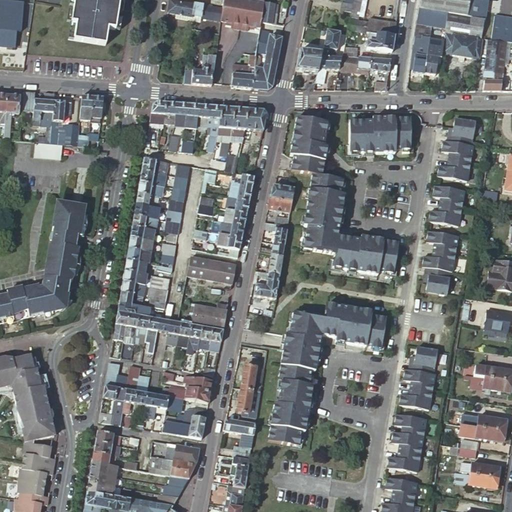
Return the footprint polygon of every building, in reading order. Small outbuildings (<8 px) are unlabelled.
[(74,0),(73,7),(72,13),(70,24),(68,41),(105,47),(108,30),(115,31),(116,20),(117,14),(119,3),(119,0),(74,0)] [(243,0),(223,0),(222,10),(220,22),(232,24),(231,29),(239,30),(243,0)] [(263,0),(243,0),(239,30),(247,31),(248,26),(260,28),(261,23),(263,3),(263,0)] [(352,0),(344,0),(344,3),(342,3),(340,11),(350,12),(352,0)] [(486,0),(419,0),(415,25),(444,30),(444,33),(476,38),(480,39),(486,0)] [(0,47),(14,48),(15,32),(20,33),(22,3),(0,1),(0,47)] [(220,22),(222,10),(169,2),(167,14),(191,18),(191,16),(205,18),(204,22),(217,24),(216,33),(219,34),(220,22)] [(261,23),(271,25),(274,5),(263,3),(261,23)] [(364,34),(366,24),(348,21),(346,31),(364,34)] [(393,39),(394,29),(366,24),(364,34),(375,36),(393,39)] [(334,57),(339,35),(327,33),(322,55),(334,57)] [(430,35),(414,33),(411,55),(415,56),(412,73),(423,75),(426,57),(429,41),(430,35)] [(270,89),(280,40),(259,35),(256,57),(254,70),(251,91),(266,92),(270,89)] [(390,54),(393,39),(375,36),(373,45),(366,44),(365,51),(390,54)] [(478,59),(480,49),(474,48),(475,42),(443,38),(443,43),(442,44),(445,44),(444,54),(446,54),(446,55),(460,57),(466,57),(478,59)] [(443,43),(429,41),(426,57),(437,59),(440,59),(442,44),(443,43)] [(504,43),(489,41),(483,77),(501,80),(502,74),(503,57),(502,57),(504,43)] [(320,55),(299,53),(295,72),(317,75),(317,71),(320,58),(320,55)] [(190,86),(210,87),(212,74),(213,74),(215,58),(203,56),(201,73),(195,72),(195,68),(192,68),(190,86)] [(437,59),(426,57),(423,75),(434,77),(437,59)] [(511,75),(511,58),(504,57),(503,57),(502,74),(511,75)] [(338,71),(340,60),(320,58),(317,71),(338,71)] [(369,60),(349,58),(348,70),(367,72),(369,60)] [(389,61),(369,60),(367,72),(387,74),(389,61)] [(251,91),(254,70),(248,69),(232,67),(230,89),(251,91)] [(511,93),(511,89),(511,75),(502,74),(501,80),(483,77),(481,93),(511,93)] [(436,93),(444,93),(446,78),(438,76),(436,93)] [(306,85),(306,92),(313,92),(315,83),(312,83),(311,85),(306,85)] [(375,83),(373,93),(383,93),(385,91),(386,84),(375,83)] [(53,103),(53,95),(47,95),(47,103),(33,101),(31,127),(39,127),(40,114),(43,114),(42,122),(51,123),(53,103)] [(19,98),(7,97),(5,126),(8,126),(8,123),(10,124),(11,115),(18,116),(19,98)] [(90,119),(92,98),(81,97),(79,118),(90,119)] [(100,120),(102,99),(92,98),(90,119),(100,120)] [(50,145),(76,148),(78,127),(65,126),(65,135),(55,135),(55,131),(58,131),(58,123),(63,124),(64,117),(70,117),(71,105),(53,103),(51,123),(50,145)] [(148,123),(162,124),(164,103),(155,103),(151,106),(148,123)] [(164,103),(162,124),(173,125),(175,104),(164,103)] [(173,125),(184,126),(186,105),(175,104),(173,125)] [(184,126),(195,127),(197,106),(186,105),(184,126)] [(197,106),(195,127),(207,128),(208,107),(197,106)] [(208,107),(207,128),(210,128),(208,137),(205,152),(211,153),(216,136),(217,129),(219,107),(208,107)] [(233,108),(219,107),(217,129),(231,130),(233,108)] [(246,109),(233,108),(231,130),(244,131),(246,109)] [(262,111),(246,109),(244,131),(243,133),(261,135),(265,115),(262,111)] [(320,123),(319,111),(305,111),(306,121),(295,119),(289,156),(292,157),(290,172),(311,176),(302,227),(306,227),(303,250),(334,255),(331,268),(377,276),(378,273),(393,275),(398,244),(360,238),(359,242),(336,238),(343,196),(340,196),(342,181),(321,177),(326,147),(322,147),(326,124),(320,123)] [(348,123),(347,154),(394,155),(394,151),(409,151),(409,119),(370,119),(370,123),(348,123)] [(448,168),(445,168),(438,166),(436,177),(466,182),(472,147),(470,147),(474,123),(453,119),(452,129),(450,143),(444,142),(442,141),(440,153),(448,154),(450,154),(448,168)] [(28,128),(20,128),(19,143),(27,144),(28,128)] [(94,142),(98,142),(99,129),(89,128),(89,138),(95,139),(94,142)] [(231,130),(217,129),(216,136),(230,138),(230,137),(231,130)] [(244,131),(231,130),(230,137),(232,137),(231,144),(241,144),(243,133),(244,131)] [(146,136),(143,148),(151,149),(153,137),(146,136)] [(77,148),(87,149),(88,141),(88,138),(78,137),(77,148)] [(169,137),(166,152),(174,153),(177,138),(169,137)] [(182,139),(179,152),(186,153),(188,140),(182,139)] [(225,158),(228,146),(220,144),(217,156),(225,158)] [(61,147),(34,145),(33,159),(60,162),(61,147)] [(506,168),(503,190),(511,191),(511,155),(508,155),(506,168)] [(233,175),(237,159),(226,157),(223,174),(233,175)] [(141,160),(140,172),(164,176),(166,164),(141,160)] [(175,178),(186,180),(188,168),(177,166),(175,178)] [(216,172),(204,170),(202,182),(214,185),(216,172)] [(140,172),(138,183),(161,187),(162,187),(164,176),(140,172)] [(252,179),(233,175),(230,188),(250,192),(252,179)] [(170,189),(184,191),(186,180),(175,178),(172,177),(170,189)] [(138,183),(136,194),(157,198),(159,198),(161,187),(138,183)] [(271,186),(269,199),(290,203),(293,189),(271,186)] [(439,213),(437,213),(429,212),(427,222),(457,227),(463,192),(433,187),(431,198),(439,199),(442,199),(439,213)] [(247,203),(250,192),(230,188),(229,188),(227,199),(247,203)] [(168,200),(182,203),(184,191),(170,189),(168,200)] [(136,194),(134,205),(146,208),(155,209),(157,198),(136,194)] [(212,200),(200,197),(198,206),(210,208),(212,200)] [(245,215),(247,203),(227,199),(226,199),(224,211),(245,215)] [(269,199),(267,210),(289,214),(290,203),(269,199)] [(167,211),(179,213),(181,203),(168,201),(167,211)] [(0,321),(3,321),(4,325),(7,324),(8,324),(11,324),(13,324),(15,324),(14,319),(21,317),(20,313),(27,311),(29,319),(52,313),(51,309),(62,307),(62,306),(65,305),(66,302),(67,303),(70,288),(67,288),(68,283),(70,283),(72,284),(78,250),(76,249),(77,242),(75,242),(76,237),(78,237),(81,232),(84,218),(82,218),(83,208),(59,204),(58,210),(56,210),(52,229),(54,230),(54,234),(52,234),(51,235),(50,236),(50,238),(50,240),(50,242),(52,242),(52,245),(50,244),(44,278),(46,278),(46,281),(44,281),(43,283),(42,285),(42,289),(39,290),(39,287),(23,291),(23,289),(7,293),(8,298),(2,300),(1,298),(0,298),(0,321)] [(134,205),(132,216),(145,218),(146,208),(134,205)] [(210,208),(198,206),(197,214),(212,216),(213,209),(210,208)] [(146,208),(145,218),(155,220),(157,210),(155,209),(146,208)] [(165,222),(178,225),(180,214),(179,213),(167,211),(165,222)] [(242,227),(245,215),(224,211),(222,223),(221,223),(230,225),(231,225),(242,227)] [(132,216),(130,227),(143,229),(149,231),(153,231),(155,220),(145,218),(132,216)] [(273,225),(286,227),(288,219),(274,217),(273,225)] [(165,234),(176,236),(178,225),(165,222),(163,233),(165,234)] [(219,235),(240,239),(242,227),(231,225),(230,225),(221,223),(219,235)] [(274,232),(272,245),(283,247),(286,227),(273,225),(264,224),(263,231),(274,232)] [(130,227),(128,239),(141,241),(143,229),(130,227)] [(143,229),(141,241),(147,242),(149,231),(143,229)] [(194,231),(192,240),(204,242),(206,233),(194,231)] [(429,269),(427,284),(425,293),(446,296),(450,272),(451,273),(457,237),(427,232),(425,243),(433,244),(436,245),(433,259),(430,258),(423,257),(421,268),(424,269),(429,269)] [(164,241),(175,243),(176,236),(165,234),(164,241)] [(229,250),(238,252),(240,239),(219,235),(218,235),(215,247),(229,250)] [(128,239),(126,249),(149,254),(151,243),(147,242),(141,241),(128,239)] [(158,255),(172,258),(172,255),(174,247),(160,244),(158,255)] [(259,249),(258,254),(270,256),(282,258),(283,247),(272,245),(271,251),(259,249)] [(126,249),(125,260),(147,265),(149,254),(126,249)] [(216,255),(236,259),(238,252),(229,250),(228,255),(216,253),(216,255)] [(158,255),(156,255),(155,263),(170,266),(172,258),(158,255)] [(267,275),(278,277),(280,270),(282,258),(270,256),(267,274),(267,275)] [(231,286),(235,267),(189,259),(185,278),(231,286)] [(125,260),(123,271),(143,275),(145,276),(147,265),(125,260)] [(511,278),(510,279),(511,264),(492,261),(491,268),(490,274),(497,275),(495,289),(511,292),(511,278)] [(123,271),(121,283),(141,286),(142,278),(143,275),(123,271)] [(254,272),(251,287),(254,287),(252,298),(275,301),(278,277),(267,275),(267,274),(254,272)] [(490,274),(487,273),(485,288),(495,289),(497,275),(490,274)] [(151,288),(166,291),(168,280),(145,276),(143,275),(142,278),(141,286),(143,287),(145,278),(152,280),(151,288)] [(121,283),(119,294),(139,297),(141,286),(121,283)] [(149,299),(164,301),(166,291),(151,288),(148,288),(146,298),(149,299)] [(119,294),(117,304),(139,308),(141,297),(139,297),(119,294)] [(147,307),(162,310),(164,301),(149,299),(147,307)] [(117,304),(116,313),(127,315),(137,316),(148,318),(151,319),(152,315),(147,314),(148,309),(139,308),(117,304)] [(463,305),(460,321),(466,322),(468,305),(463,305)] [(221,331),(225,312),(224,312),(215,310),(193,306),(191,315),(190,315),(188,325),(190,326),(200,328),(211,329),(221,331)] [(370,317),(371,313),(325,306),(323,319),(292,314),(288,336),(284,336),(277,381),(281,382),(277,405),(273,404),(267,442),(298,447),(300,432),(304,433),(311,387),(308,386),(310,371),(314,372),(320,336),(335,339),(334,343),(380,350),(385,319),(370,317)] [(485,312),(482,331),(505,333),(508,315),(485,312)] [(116,313),(111,340),(122,341),(127,315),(116,313)] [(122,341),(121,344),(132,346),(137,316),(127,315),(122,341)] [(148,318),(137,316),(132,346),(137,346),(139,339),(144,340),(145,331),(148,318)] [(151,319),(148,318),(145,331),(151,332),(148,352),(152,353),(156,333),(158,320),(151,319)] [(160,321),(158,320),(156,333),(166,335),(169,322),(160,321)] [(179,324),(176,323),(169,322),(166,335),(164,346),(175,348),(179,324)] [(188,325),(179,324),(175,348),(185,349),(190,326),(188,325)] [(190,326),(185,349),(184,355),(190,356),(191,349),(196,350),(196,348),(200,328),(190,326)] [(211,329),(200,328),(196,348),(207,350),(211,329)] [(207,350),(217,352),(221,331),(211,329),(207,350)] [(410,397),(407,397),(399,396),(397,407),(427,412),(433,376),(432,376),(436,352),(415,349),(414,358),(411,373),(406,372),(403,371),(402,382),(409,383),(412,383),(410,397)] [(164,350),(161,362),(169,364),(171,352),(164,350)] [(258,370),(255,370),(252,386),(261,387),(265,361),(267,352),(252,350),(251,359),(259,360),(258,370)] [(19,409),(25,433),(22,434),(24,444),(34,446),(35,442),(43,440),(55,437),(51,420),(54,419),(54,417),(54,415),(53,412),(52,411),(49,412),(43,388),(41,388),(37,371),(34,371),(30,366),(28,357),(25,358),(15,360),(15,362),(13,362),(13,360),(5,359),(0,359),(0,389),(6,388),(10,391),(13,390),(17,409),(19,409)] [(107,364),(103,387),(114,388),(116,377),(118,365),(107,364)] [(127,378),(125,390),(126,391),(134,392),(136,382),(137,377),(138,369),(129,367),(127,378)] [(244,367),(240,390),(260,394),(261,387),(252,386),(255,370),(255,369),(244,367)] [(482,379),(511,383),(511,373),(511,371),(484,368),(484,370),(482,379)] [(202,376),(212,378),(214,371),(203,369),(202,376)] [(473,372),(472,377),(482,379),(484,370),(473,369),(473,372)] [(172,382),(173,375),(162,373),(161,380),(172,382)] [(116,377),(114,388),(125,390),(127,378),(116,377)] [(147,385),(148,379),(137,377),(136,382),(147,385)] [(209,394),(211,383),(182,377),(180,384),(185,386),(184,389),(185,390),(209,394)] [(482,379),(472,377),(472,378),(471,382),(470,388),(481,390),(482,379)] [(509,394),(511,383),(482,379),(481,390),(509,394)] [(136,392),(145,394),(147,385),(136,382),(134,392),(136,392)] [(99,413),(97,423),(119,427),(122,415),(126,391),(125,390),(114,388),(103,387),(101,399),(113,401),(110,415),(99,413)] [(174,390),(168,389),(167,395),(166,398),(168,398),(173,399),(174,390)] [(182,400),(183,400),(185,392),(174,390),(173,399),(182,400)] [(207,405),(209,394),(185,390),(185,392),(183,400),(207,405)] [(260,394),(240,390),(236,414),(241,415),(247,415),(250,403),(252,404),(253,399),(259,400),(260,394)] [(126,391),(122,415),(132,416),(133,410),(134,405),(136,392),(134,392),(126,391)] [(144,406),(146,394),(145,394),(136,392),(134,405),(144,406)] [(155,408),(157,396),(155,396),(146,394),(144,406),(143,412),(142,418),(153,420),(155,408)] [(165,410),(168,398),(166,398),(157,396),(155,408),(165,410)] [(180,411),(182,400),(173,399),(168,398),(165,410),(176,412),(180,411)] [(241,418),(255,420),(258,405),(259,400),(253,399),(252,404),(250,403),(247,415),(241,415),(241,418)] [(160,434),(199,441),(205,412),(192,409),(189,418),(186,432),(184,432),(186,418),(178,416),(173,425),(162,423),(160,434)] [(460,415),(458,426),(475,428),(476,417),(460,415)] [(397,460),(395,460),(387,458),(385,469),(415,474),(424,421),(394,416),(392,427),(400,428),(403,429),(402,436),(399,435),(391,434),(389,445),(397,446),(400,446),(397,460)] [(475,428),(503,432),(505,421),(476,417),(475,428)] [(124,418),(123,427),(129,428),(129,426),(130,426),(131,419),(124,418)] [(225,421),(222,432),(252,438),(254,426),(240,423),(225,421)] [(502,443),(503,432),(475,428),(458,426),(457,435),(473,437),(473,439),(502,443)] [(119,437),(95,433),(94,443),(110,446),(117,448),(119,437)] [(138,440),(129,439),(128,445),(137,447),(138,440)] [(165,454),(167,445),(151,442),(149,451),(165,454)] [(474,451),(476,451),(477,444),(462,442),(461,449),(474,451)] [(110,446),(94,443),(92,453),(109,456),(110,449),(110,446)] [(23,463),(54,469),(55,461),(48,460),(48,456),(49,456),(50,449),(34,446),(24,444),(22,456),(24,456),(23,463)] [(164,461),(194,466),(197,451),(167,445),(165,454),(164,461)] [(459,449),(450,447),(449,454),(458,456),(459,449)] [(234,460),(248,462),(249,460),(250,451),(234,449),(232,459),(234,460)] [(474,451),(461,449),(459,449),(458,456),(457,457),(473,459),(474,451)] [(92,453),(90,463),(107,466),(109,456),(92,453)] [(187,480),(194,466),(164,461),(149,458),(147,473),(169,477),(187,480)] [(235,477),(245,479),(248,462),(234,460),(232,466),(236,467),(235,477)] [(45,475),(53,477),(54,469),(23,463),(22,471),(20,470),(20,474),(45,476),(45,475)] [(90,463),(88,473),(114,478),(115,468),(107,466),(90,463)] [(120,463),(119,468),(134,471),(135,465),(120,463)] [(468,474),(469,465),(460,464),(459,472),(468,474)] [(468,476),(496,480),(498,469),(469,465),(468,474),(468,476)] [(88,473),(87,483),(112,488),(114,478),(88,473)] [(468,476),(454,473),(452,485),(466,487),(468,476)] [(44,479),(45,476),(20,474),(18,482),(44,486),(45,479),(44,479)] [(494,491),(496,480),(468,476),(466,487),(494,491)] [(184,485),(187,480),(169,477),(167,487),(182,490),(184,485)] [(233,487),(244,489),(245,479),(235,477),(233,487)] [(391,506),(389,506),(381,504),(379,511),(410,511),(415,485),(385,480),(383,491),(391,492),(394,492),(391,506)] [(47,506),(49,498),(41,497),(42,493),(43,493),(44,486),(18,482),(18,494),(20,494),(19,501),(41,505),(47,506)] [(87,483),(85,493),(110,497),(112,488),(87,483)] [(176,499),(182,490),(167,487),(164,487),(162,496),(176,499)] [(229,508),(240,510),(243,491),(244,489),(233,487),(228,487),(226,494),(227,494),(232,495),(229,508)] [(112,488),(110,497),(118,499),(120,489),(112,488)] [(85,493),(83,507),(98,510),(101,507),(109,508),(108,511),(117,511),(118,510),(128,511),(133,511),(134,511),(136,502),(118,499),(110,497),(85,493)] [(157,505),(171,508),(175,502),(176,499),(162,496),(159,496),(157,505)] [(38,511),(40,511),(41,505),(19,501),(15,500),(15,511),(38,511)] [(167,511),(169,510),(171,508),(157,505),(136,502),(134,511),(167,511)]
